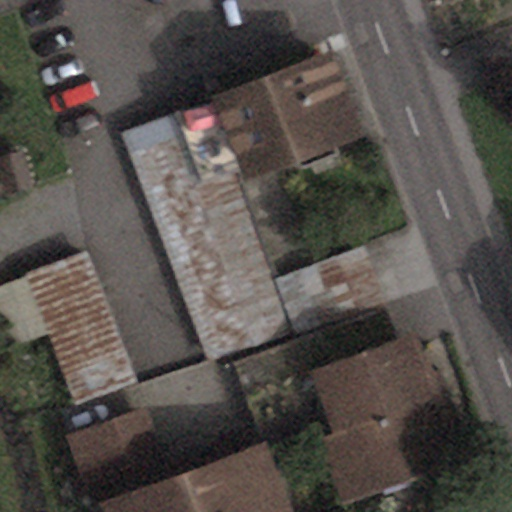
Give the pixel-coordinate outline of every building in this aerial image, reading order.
[(224,96),(249,161),(348,124),(323,59),(224,96)] [(353,248),(271,279),(256,241),(222,254),(255,341),(292,327),(293,330),(312,323),(314,328),(375,305),(353,248)] [(130,386),(79,251),(7,278),(58,413),(130,386)] [(450,410),(436,373),(418,380),(406,349),(391,354),(382,331),(246,383),(266,438),(342,410),(365,472),(442,444),(431,417),(450,410)] [(82,466),(148,442),(137,411),(71,435),(82,466)] [(188,486),(198,511),(272,511),(282,500),(273,475),(258,473),(246,439),(201,456),(209,478),(188,486)] [(82,466),(94,498),(115,490),(123,511),(198,511),(188,486),(167,493),(148,442),(82,466)]
